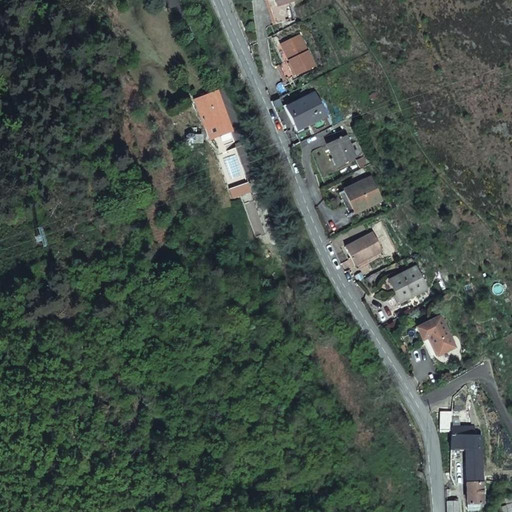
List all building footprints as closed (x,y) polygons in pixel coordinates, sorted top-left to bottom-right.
[(283,5),(297,0),(268,0),(275,24),(288,20),(283,5)] [(287,80),(316,63),(299,33),(280,44),(289,59),(284,62),(279,66),(287,80)] [(284,62),(289,59),(280,44),(276,47),(284,62)] [(296,129),(320,119),(309,95),(282,107),(289,122),(292,120),(296,129)] [(221,96),(206,101),(221,149),(237,143),(221,96)] [(203,144),(203,135),(187,135),(187,143),(202,143),(203,144)] [(333,168),(353,158),(342,136),(322,146),(333,168)] [(347,215),(379,199),(367,177),(336,193),(347,215)] [(353,265),(381,252),(371,232),(344,246),(353,265)] [(399,301),(425,288),(414,267),(388,279),(399,301)] [(295,297),(285,283),(275,289),(284,303),(295,297)] [(440,315),(417,327),(432,357),(455,345),(440,315)] [(452,430),(452,425),(452,412),(440,412),(440,430),(452,430)] [(482,435),(475,435),(474,425),(452,425),(452,430),(452,450),(466,450),(466,481),(483,480),(482,435)] [(483,480),(466,481),(467,503),(483,503),(483,480)] [(458,511),(458,502),(447,502),(446,511),(458,511)]
